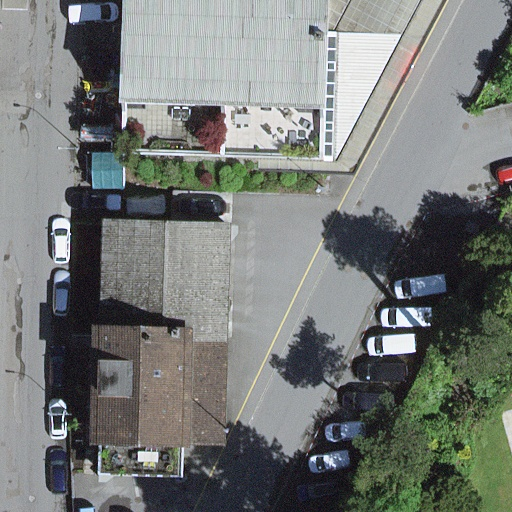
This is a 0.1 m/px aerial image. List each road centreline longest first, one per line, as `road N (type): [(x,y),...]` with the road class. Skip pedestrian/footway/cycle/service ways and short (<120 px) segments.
road 1 (residential): [(25,511),(18,375),(33,0)]
road 2 (residential): [(424,155),(242,511)]
road 3 (residential): [(505,0),(424,155)]
